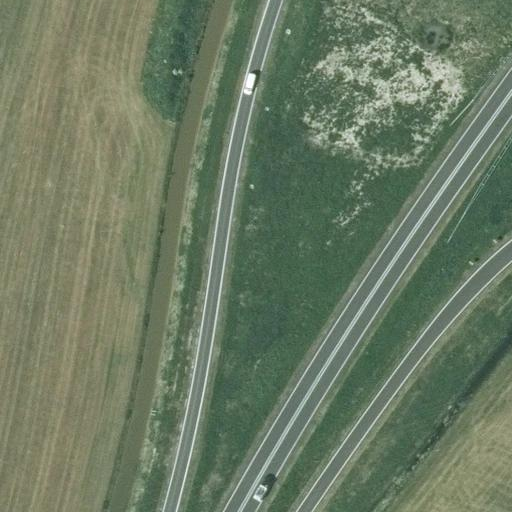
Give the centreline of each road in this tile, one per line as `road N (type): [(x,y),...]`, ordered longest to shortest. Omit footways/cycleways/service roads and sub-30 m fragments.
road 1 (trunk): [(277,0),(245,106),(170,511)]
road 2 (trunk): [(511,92),(398,255),(239,511)]
road 3 (trunk): [(304,511),(447,318),(511,253)]
